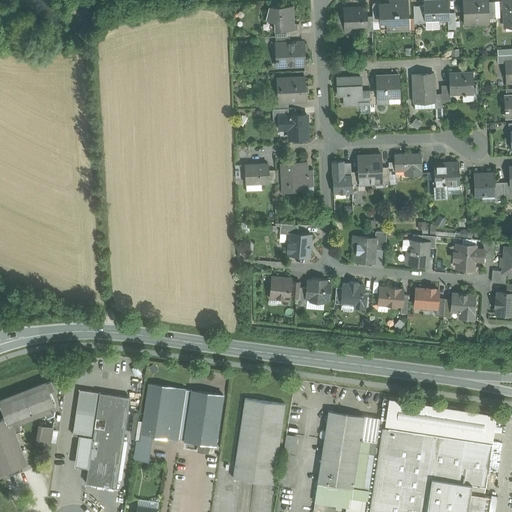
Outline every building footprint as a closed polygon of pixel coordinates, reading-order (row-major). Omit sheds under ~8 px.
[(407,0),(390,1),(390,4),(380,5),(380,19),(380,24),(387,24),(387,29),(408,28),(408,18),(407,0)] [(447,0),(424,0),(425,5),(425,21),(426,21),(426,23),(426,29),(448,28),(448,20),(448,13),(447,0)] [(488,0),(463,0),(464,23),(475,23),(475,15),(488,14),(489,14),(488,1),(488,0)] [(511,0),(502,0),(504,24),(511,24),(511,0)] [(293,5),(269,6),(266,19),(274,21),(275,30),(286,29),(299,29),(299,23),(294,23),(293,5)] [(425,5),(414,6),(414,23),(426,23),(426,21),(425,21),(425,5)] [(366,7),(344,8),(344,15),(344,28),(345,28),(345,31),(367,30),(367,27),(367,16),(366,7)] [(475,15),(475,23),(489,23),(489,18),(488,18),(488,14),(475,15)] [(344,15),(335,15),(335,31),(345,31),(345,28),(344,28),(344,15)] [(290,41),(276,42),(276,43),(279,43),(280,58),(276,58),(277,66),(284,66),(283,63),(295,63),(295,65),(305,65),(304,41),(290,41)] [(511,54),(501,55),(502,62),(505,62),(511,61),(511,54)] [(473,72),(449,73),(449,85),(450,94),(463,93),(463,95),(466,95),(465,93),(473,93),(473,72)] [(434,73),(413,74),(414,102),(435,102),(435,101),(435,94),(434,73)] [(399,75),(376,76),(377,90),(377,98),(378,98),(388,97),(400,97),(399,75)] [(305,77),(277,78),(277,79),(280,79),(280,88),(278,88),(278,96),(280,96),(280,100),(278,100),(278,101),(278,102),(288,101),(291,101),(291,99),(306,98),(305,77)] [(361,77),(337,77),(338,95),(347,95),(348,105),(362,104),(361,90),(361,77)] [(449,85),(442,85),(442,93),(442,101),(450,101),(450,94),(449,85)] [(370,90),(361,90),(362,104),(370,104),(370,90)] [(377,90),(370,90),(370,104),(378,104),(378,98),(377,98),(377,90)] [(288,108),(272,108),(273,121),(279,121),(279,115),(289,114),(288,108)] [(289,114),(279,115),(279,121),(279,128),(289,128),(289,139),(307,138),(307,114),(289,114)] [(421,153),(395,154),(395,161),(395,170),(396,170),(410,169),(411,174),(421,174),(421,153)] [(382,154),(357,156),(358,171),(358,183),(383,182),(383,180),(382,167),(382,154)] [(307,162),(281,163),(282,191),(314,189),(314,186),(308,186),(307,170),(307,162)] [(352,183),(351,175),(345,176),(344,162),(332,162),(333,196),(352,196),(352,183)] [(268,163),(245,164),(246,183),(261,182),(269,182),(268,169),(268,163)] [(459,163),(434,164),(434,172),(435,186),(460,184),(459,163)] [(434,172),(427,172),(428,191),(436,191),(435,186),(434,172)] [(494,173),(474,174),(475,195),(494,195),(495,195),(495,182),(494,173)] [(262,190),(261,182),(246,183),(246,190),(262,190)] [(503,182),(495,182),(495,195),(494,195),(494,199),(504,198),(503,182)] [(510,182),(503,182),(504,198),(511,198),(511,185),(510,182)] [(297,224),(281,223),(280,232),(291,233),(291,232),(297,233),(297,224)] [(387,232),(375,231),(375,238),(376,238),(375,249),(385,249),(387,232)] [(297,233),(291,232),(291,233),(290,243),(287,243),(285,245),(284,249),(287,251),(289,251),(289,254),(309,256),(311,234),(297,233)] [(437,236),(422,235),(422,240),(429,241),(429,247),(436,248),(437,236)] [(375,238),(354,236),(353,246),(355,247),(357,249),(356,259),(374,261),(375,249),(376,238),(375,238)] [(413,240),(405,239),(405,240),(403,239),(402,249),(407,250),(406,261),(409,263),(427,265),(429,247),(429,241),(422,240),(413,240)] [(494,241),(484,240),(483,248),(484,249),(483,258),(493,259),(494,241)] [(476,245),(460,244),(459,252),(454,252),(453,259),(457,260),(456,267),(474,269),(475,260),(483,260),(483,258),(484,249),(483,248),(476,248),(476,245)] [(511,248),(505,247),(503,271),(510,272),(510,276),(511,276),(511,248)] [(501,271),(493,270),(492,282),(505,283),(506,274),(500,274),(501,271)] [(291,280),(272,278),(271,296),(289,298),(289,295),(290,282),(291,280)] [(325,280),(313,279),(312,281),(308,280),(307,288),(307,297),(311,298),(311,300),(324,301),(324,299),(328,299),(330,282),(325,282),(325,280)] [(300,281),(292,281),(292,282),(290,282),(289,295),(291,296),(291,297),(298,297),(299,287),(300,281)] [(358,282),(349,282),(349,284),(343,283),(342,287),(341,301),(342,301),(354,302),(353,307),(365,308),(366,293),(363,293),(364,285),(357,284),(358,282)] [(307,288),(299,287),(298,297),(298,305),(306,306),(307,297),(307,288)] [(400,288),(389,287),(389,288),(380,287),(378,303),(388,304),(388,305),(395,305),(395,304),(401,305),(402,305),(403,295),(403,289),(400,289),(400,288)] [(435,288),(427,287),(427,288),(416,287),(414,306),(436,308),(437,308),(438,297),(439,289),(435,289),(435,288)] [(511,292),(507,292),(498,291),(498,297),(496,297),(495,307),(497,307),(496,313),(511,314),(511,292)] [(475,294),(452,292),(452,299),(451,310),(458,311),(460,313),(459,317),(473,318),(475,294)] [(409,295),(403,295),(402,305),(401,305),(400,312),(407,313),(409,295)] [(445,298),(438,297),(437,308),(436,308),(436,315),(443,316),(445,298)] [(452,299),(445,298),(443,316),(451,317),(451,310),(452,299)] [(342,303),(341,307),(343,310),(351,311),(353,310),(353,307),(354,302),(342,301),(342,303)] [(45,383),(0,401),(7,417),(9,424),(17,421),(45,410),(47,418),(54,415),(55,410),(45,383)] [(186,389),(150,384),(142,433),(179,439),(186,389)] [(100,393),(79,389),(73,434),(79,435),(93,437),(100,393)] [(223,395),(192,390),(185,440),(198,442),(210,443),(215,444),(223,395)] [(130,397),(100,393),(93,437),(90,458),(86,482),(116,487),(130,397)] [(285,404),(245,398),(233,478),(273,484),(285,404)] [(496,414),(389,398),(385,425),(492,441),(496,414)] [(380,418),(328,410),(327,416),(326,416),(325,417),(324,420),(326,422),(327,422),(325,431),(322,430),(320,432),(320,436),(321,438),(324,438),(314,502),(335,505),(337,495),(367,500),(379,427),(379,426),(380,418)] [(7,417),(0,419),(0,469),(1,472),(24,463),(13,434),(9,424),(7,417)] [(17,421),(9,424),(13,434),(21,431),(17,421)] [(53,427),(42,425),(39,442),(50,443),(53,427)] [(492,443),(389,427),(375,511),(494,511),(497,496),(484,494),(485,486),(486,486),(492,443)] [(93,437),(79,435),(76,456),(90,458),(93,437)] [(210,443),(198,442),(197,451),(208,453),(210,443)] [(137,504),(157,507),(158,501),(138,498),(137,504)]
